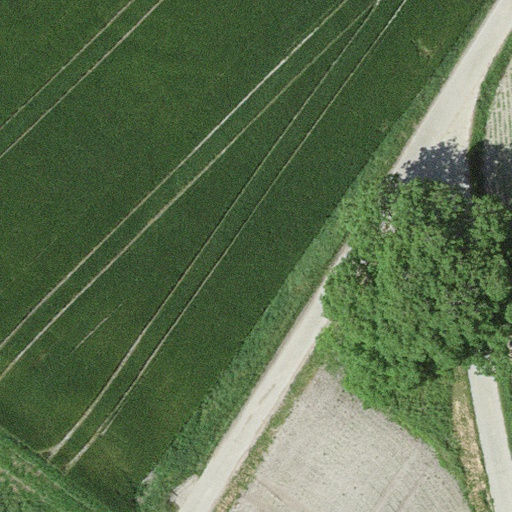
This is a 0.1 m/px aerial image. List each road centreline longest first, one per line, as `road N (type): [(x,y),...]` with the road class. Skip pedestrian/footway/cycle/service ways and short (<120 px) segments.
road 1 (track): [(193,511),(511,6)]
road 2 (track): [(455,98),(473,288),(511,494)]
